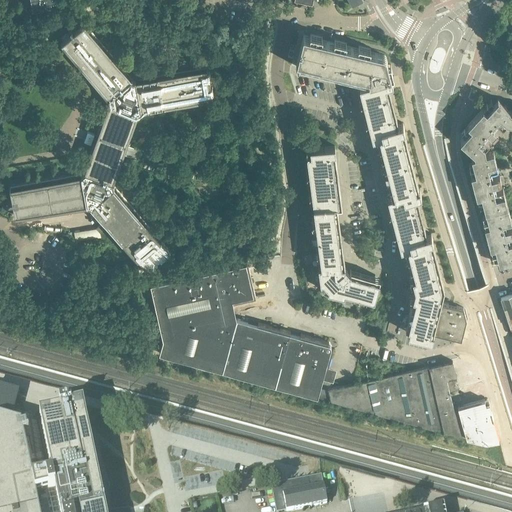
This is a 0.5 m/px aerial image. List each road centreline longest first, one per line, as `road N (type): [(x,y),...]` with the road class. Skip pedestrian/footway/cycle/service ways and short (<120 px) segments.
road 1 (residential): [(398,297),(360,119),(284,100),(276,68),(287,13)]
road 2 (primary): [(511,397),(438,159)]
road 3 (residential): [(424,127),(415,140),(468,302)]
road 4 (unknown): [(364,138),(342,153),(348,243),(358,255),(394,259)]
